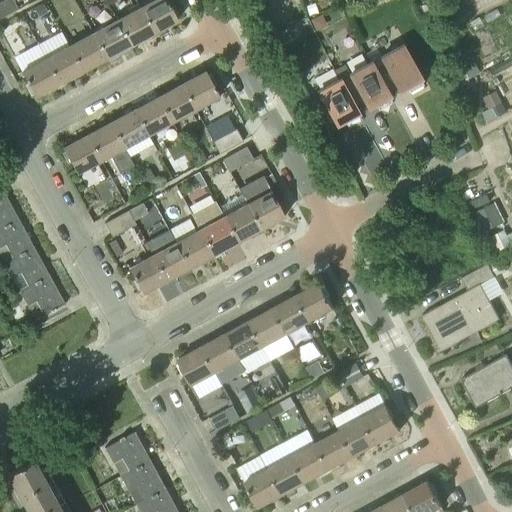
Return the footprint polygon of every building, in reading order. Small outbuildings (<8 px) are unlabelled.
[(2,0),(0,1),(0,18),(17,9),(12,0),(2,0)] [(153,0),(139,8),(153,32),(177,20),(166,0),(153,0)] [(38,17),(47,12),(42,4),(34,8),(38,17)] [(116,20),(130,45),(153,32),(139,8),(116,20)] [(315,31),(322,28),(325,22),(321,14),(310,19),(315,31)] [(92,33),(106,58),(130,45),(116,20),(92,33)] [(68,46),(82,71),(106,58),(92,33),(68,46)] [(373,68),(378,76),(388,71),(398,88),(405,84),(410,94),(424,86),(401,45),(381,56),(384,62),(373,68)] [(45,58),(59,83),(82,71),(68,46),(45,58)] [(59,83),(45,58),(21,71),(34,96),(59,83)] [(342,85),(358,114),(369,108),(367,105),(374,101),(379,111),(393,104),(378,76),(373,68),(370,62),(349,74),(352,79),(342,85)] [(471,78),(479,74),(473,64),(466,68),(471,78)] [(204,71),(181,84),(194,108),(218,96),(204,71)] [(361,121),(358,114),(342,85),(339,79),(318,91),(321,96),(310,102),(315,111),(326,105),(335,122),(342,118),(348,128),(361,121)] [(194,108),(181,84),(158,96),(171,121),(194,108)] [(171,121),(158,96),(134,109),(148,134),(171,121)] [(148,134),(134,109),(110,122),(123,147),(148,134)] [(123,147),(110,122),(87,135),(100,160),(109,155),(119,173),(133,165),(123,147)] [(219,154),(250,137),(244,124),(212,142),(219,154)] [(100,160),(87,135),(62,148),(76,173),(100,160)] [(228,172),(252,159),(246,147),(222,160),(228,172)] [(148,169),(138,174),(144,185),(154,180),(148,169)] [(239,191),(246,204),(259,229),(284,215),(273,197),(281,192),(271,174),(239,191)] [(0,228),(16,220),(17,219),(9,204),(8,205),(1,191),(0,191),(0,228)] [(473,209),(490,202),(487,194),(470,201),(473,209)] [(134,220),(148,212),(143,202),(129,210),(134,220)] [(235,241),(222,217),(214,202),(190,214),(198,230),(212,255),(235,241)] [(506,222),(496,202),(473,214),(483,233),(506,222)] [(222,217),(235,241),(259,229),(246,204),(222,217)] [(111,237),(134,224),(127,210),(103,223),(111,237)] [(0,257),(4,264),(32,248),(33,248),(24,232),(23,233),(16,220),(0,228),(0,257)] [(188,267),(175,243),(168,229),(144,241),(151,255),(165,280),(188,267)] [(212,255),(198,230),(175,243),(188,267),(212,255)] [(19,292),(47,276),(48,276),(40,261),(39,262),(32,248),(4,264),(19,292)] [(165,280),(151,255),(128,268),(141,293),(165,280)] [(496,276),(504,271),(498,260),(490,264),(496,276)] [(441,350),(500,318),(481,283),(495,275),(488,262),(461,277),(468,289),(422,314),(441,350)] [(47,276),(19,292),(26,306),(35,301),(42,315),(49,312),(50,313),(55,310),(55,309),(63,304),(55,290),(47,276)] [(320,283),(297,296),(310,321),(334,308),(320,283)] [(310,321),(297,296),(273,308),(287,333),(310,321)] [(287,333),(273,308),(249,322),(263,346),(287,333)] [(263,346),(249,322),(226,334),(239,359),(263,346)] [(239,359),(226,334),(202,347),(216,372),(239,359)] [(216,372),(202,347),(178,360),(192,385),(216,372)] [(511,365),(506,354),(461,379),(477,407),(511,387),(511,365)] [(312,378),(324,372),(318,361),(306,367),(312,378)] [(326,379),(315,386),(322,400),(334,394),(326,379)] [(248,412),(262,405),(252,386),(238,393),(248,412)] [(272,417),(285,411),(280,402),(268,409),(272,417)] [(363,419),(376,443),(400,430),(387,405),(363,419)] [(233,406),(210,419),(216,431),(240,418),(233,406)] [(252,432),(260,428),(254,417),(246,421),(252,432)] [(340,431),(353,456),(376,443),(363,419),(340,431)] [(316,444),(330,469),(353,456),(340,431),(316,444)] [(228,450),(235,446),(228,432),(221,436),(228,450)] [(129,471),(148,461),(149,460),(141,445),(140,446),(133,433),(123,438),(122,437),(118,439),(118,441),(105,448),(112,462),(122,457),(129,471)] [(293,457),(306,482),(330,469),(316,444),(293,457)] [(269,470),(283,495),(306,482),(293,457),(269,470)] [(26,511),(41,511),(57,504),(51,494),(57,491),(44,467),(38,471),(33,461),(7,475),(26,511)] [(148,461),(129,471),(120,476),(128,490),(137,485),(144,499),(163,489),(164,488),(157,475),(156,475),(148,461)] [(283,495),(269,470),(245,483),(259,508),(283,495)] [(428,481),(404,494),(413,511),(428,511),(441,505),(428,481)] [(163,489),(144,499),(135,504),(139,511),(177,511),(172,502),(170,502),(163,489)] [(413,511),(404,494),(381,506),(383,511),(413,511)]
